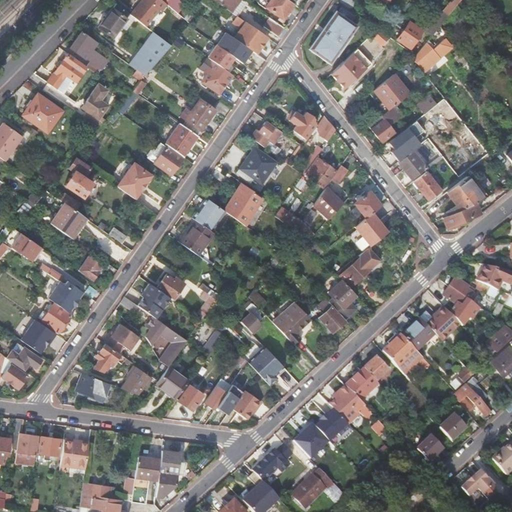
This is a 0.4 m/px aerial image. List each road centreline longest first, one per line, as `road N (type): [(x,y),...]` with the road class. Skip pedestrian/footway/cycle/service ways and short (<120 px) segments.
road 1 (residential): [(33,410),(282,54)]
road 2 (residential): [(247,445),(447,257)]
road 3 (residential): [(282,54),(447,257)]
road 4 (residential): [(33,410),(247,445)]
